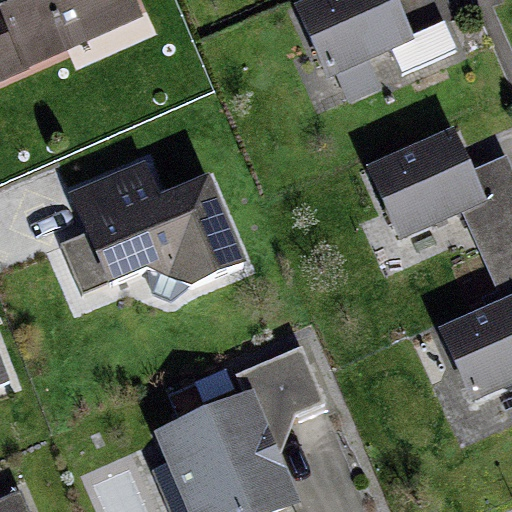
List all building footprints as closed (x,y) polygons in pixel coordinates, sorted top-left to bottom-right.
[(140,0),(0,0),(0,81),(147,15),(140,0)] [(403,0),(297,0),(291,3),(321,74),(417,34),(403,0)] [(460,128),(368,166),(399,239),(491,201),(460,128)] [(142,171),(78,196),(94,234),(66,246),(84,291),(148,265),(191,278),(236,260),(204,183),(155,203),(142,171)] [(511,293),(442,322),(473,397),(511,380),(511,293)] [(258,388),(151,426),(181,511),(293,511),(301,509),(258,388)]
